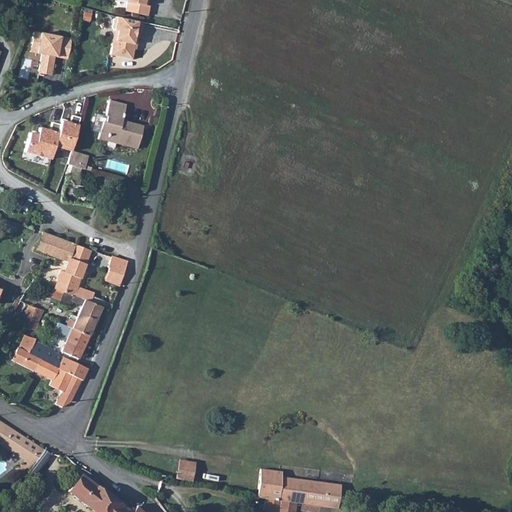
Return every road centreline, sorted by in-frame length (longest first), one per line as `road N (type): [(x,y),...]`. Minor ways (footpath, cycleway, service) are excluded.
road 1 (residential): [(65,443),(138,255)]
road 2 (residential): [(0,137),(17,111),(70,91),(178,83)]
road 3 (residential): [(138,255),(178,83)]
road 4 (residential): [(138,255),(93,238),(49,200),(0,178)]
